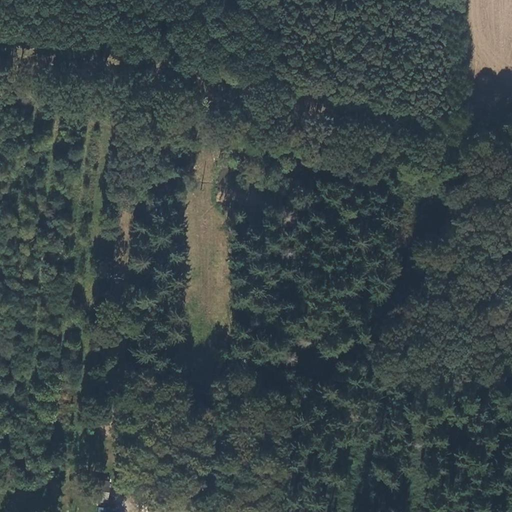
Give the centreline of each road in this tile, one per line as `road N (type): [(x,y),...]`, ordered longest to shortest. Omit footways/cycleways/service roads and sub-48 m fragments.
road 1 (track): [(204,405),(267,381),(358,326),(418,250),(472,106),(468,0)]
road 2 (track): [(196,0),(204,81),(205,473),(216,511)]
road 3 (track): [(0,44),(76,53),(411,128),(460,131)]
